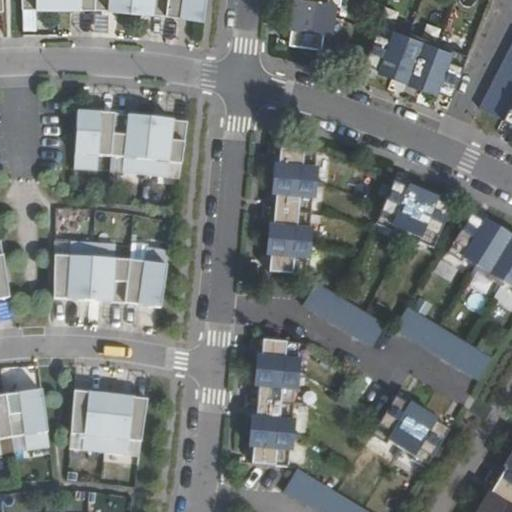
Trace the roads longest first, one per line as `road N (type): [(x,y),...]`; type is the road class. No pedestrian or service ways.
road 1 (residential): [(511,181),(412,134),(241,80)]
road 2 (residential): [(216,366),(241,80)]
road 3 (residential): [(241,80),(97,60),(0,61)]
road 4 (residential): [(0,348),(131,349),(216,366)]
road 5 (residential): [(198,511),(216,366)]
road 6 (residential): [(511,394),(440,511)]
road 7 (unknown): [(11,60),(22,186)]
